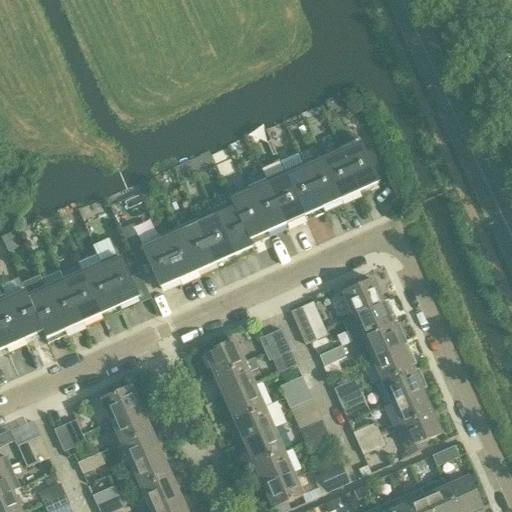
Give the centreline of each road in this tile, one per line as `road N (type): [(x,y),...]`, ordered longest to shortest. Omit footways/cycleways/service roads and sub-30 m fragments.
road 1 (residential): [(0,407),(369,243),(392,243),(404,254),(511,496)]
road 2 (secondary): [(511,238),(400,0)]
